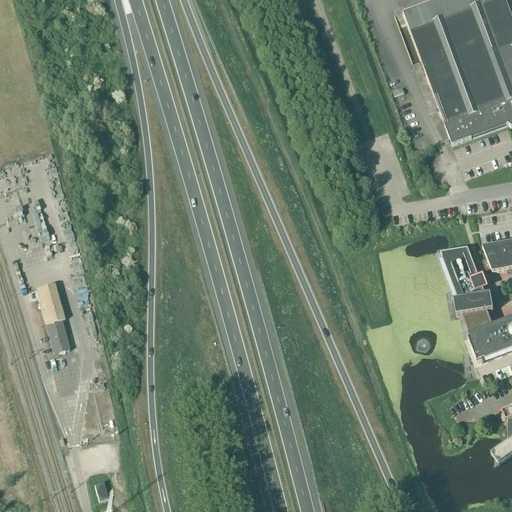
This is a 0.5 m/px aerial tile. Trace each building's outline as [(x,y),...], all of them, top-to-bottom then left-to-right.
[(511,21),(504,0),(444,0),(403,16),(452,148),(471,141),(508,127),(510,132),(511,130),(511,21)] [(492,275),(511,271),(511,244),(482,250),(492,275)] [(485,299),(468,252),(453,254),(440,257),(458,303),(453,304),(456,320),(459,320),(464,319),(487,315),(493,314),(490,298),(485,299)] [(53,357),(69,353),(62,324),(65,323),(54,287),(35,293),(46,329),(45,329),(53,357)] [(511,323),(493,331),(487,315),(464,319),(472,339),(467,340),(477,366),(511,352),(511,323)] [(496,465),(511,453),(511,413),(502,417),(505,427),(508,426),(508,444),(503,447),(490,456),(496,465)] [(98,504),(108,502),(103,485),(94,488),(98,504)]
